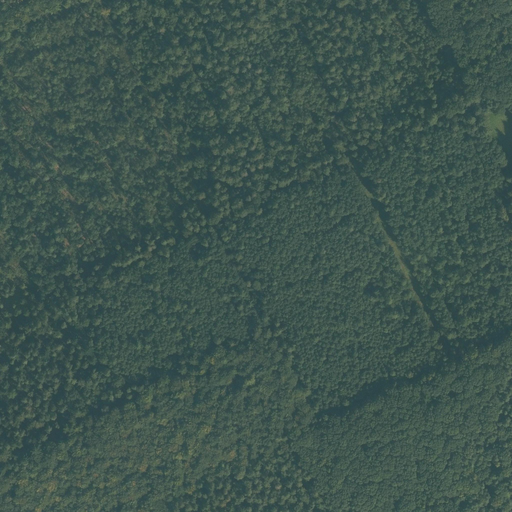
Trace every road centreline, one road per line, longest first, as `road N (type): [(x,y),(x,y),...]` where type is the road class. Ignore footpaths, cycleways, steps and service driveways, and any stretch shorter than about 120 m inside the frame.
road 1 (track): [(0,323),(511,66)]
road 2 (track): [(340,154),(445,350)]
